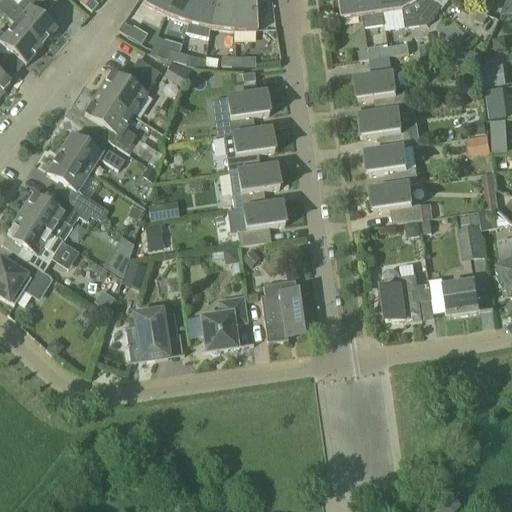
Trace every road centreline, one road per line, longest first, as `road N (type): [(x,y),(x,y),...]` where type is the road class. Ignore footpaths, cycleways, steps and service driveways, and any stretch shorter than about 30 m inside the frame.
road 1 (residential): [(334,363),(287,0)]
road 2 (residential): [(334,363),(125,395),(87,393),(58,382),(0,328)]
road 3 (residential): [(0,150),(121,0)]
road 4 (residential): [(511,336),(334,363)]
